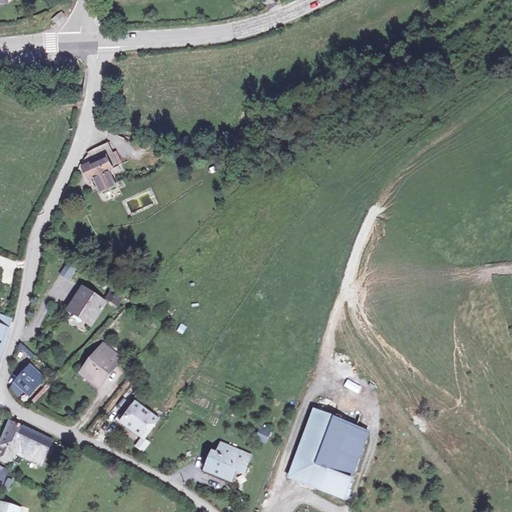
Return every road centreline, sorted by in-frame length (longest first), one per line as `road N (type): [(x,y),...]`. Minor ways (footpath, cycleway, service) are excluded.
road 1 (tertiary): [(99,42),(89,115),(39,224),(0,379)]
road 2 (track): [(285,502),(282,473),(292,440),(322,386),(369,403),(375,419),(345,511)]
road 3 (residential): [(0,405),(173,486),(209,511)]
road 4 (secondary): [(99,42),(214,34),(316,0)]
road 5 (track): [(322,386),(339,300),(377,207)]
